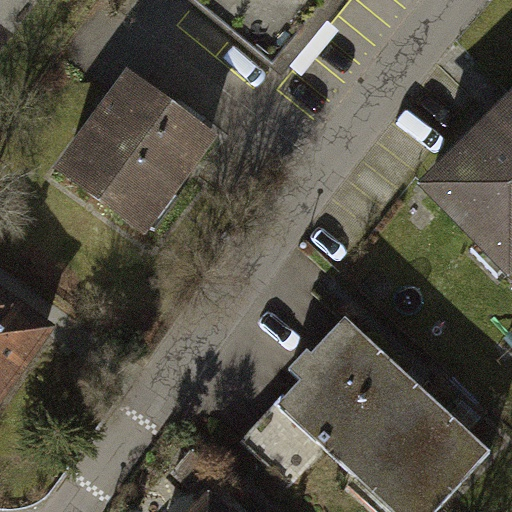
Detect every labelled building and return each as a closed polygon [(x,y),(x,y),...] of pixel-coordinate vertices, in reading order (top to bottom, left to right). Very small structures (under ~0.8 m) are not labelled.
[(198,0),(197,2),(278,69),(298,44),(334,0),(198,0)] [(135,84),(69,175),(149,234),(216,142),(135,84)] [(511,108),(427,191),(511,278),(511,108)] [(0,404),(51,333),(0,296),(0,404)] [(323,370),(252,445),(289,481),(326,442),(400,511),(437,511),(487,460),(346,327),(314,361),(323,370)]
